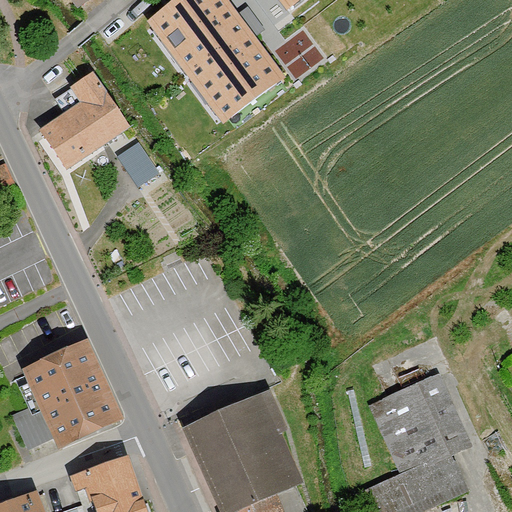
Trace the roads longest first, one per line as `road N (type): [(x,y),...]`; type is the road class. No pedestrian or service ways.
road 1 (tertiary): [(0,109),(152,432)]
road 2 (residential): [(0,487),(152,432)]
